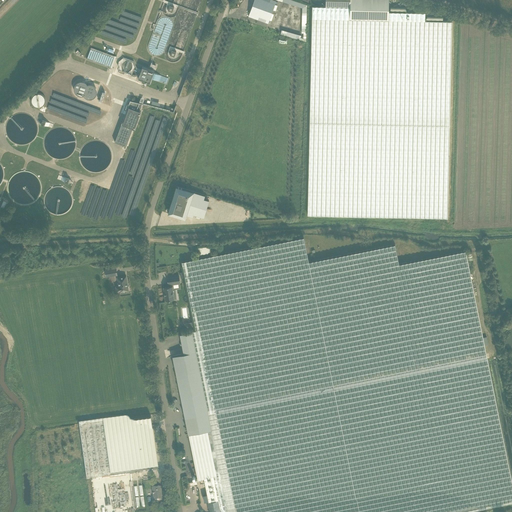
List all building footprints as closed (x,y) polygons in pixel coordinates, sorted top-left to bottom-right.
[(277,5),(274,4),(275,0),(274,0),(253,0),(249,12),(248,16),(267,23),(269,19),(272,9),(275,10),(277,5)] [(325,0),(326,6),(312,6),(308,213),(448,218),(452,21),(425,21),(425,13),(389,12),(388,0),(325,0)] [(112,68),(116,56),(91,47),(87,59),(112,68)] [(133,69),(140,72),(138,78),(150,83),(151,78),(166,84),(168,78),(154,72),(154,71),(142,66),(141,69),(137,67),(134,61),(124,57),(120,61),(119,61),(118,65),(119,66),(120,70),(124,71),(124,72),(132,74),(133,69)] [(90,99),(95,98),(96,95),(97,92),(97,90),(96,87),(93,85),(90,85),(87,86),(84,83),(81,82),(78,82),(76,84),(74,86),(74,89),(75,93),(77,95),(81,96),(84,95),(86,98),(90,99)] [(68,106),(71,113),(79,115),(83,113),(85,106),(82,101),(77,100),(70,103),(66,102),(62,93),(56,92),(51,94),(49,101),(52,107),(58,108),(65,106),(68,106)] [(46,100),(46,99),(45,98),(45,96),(44,95),(43,94),(41,93),(40,93),(38,93),(37,93),(35,93),(34,94),(33,95),(32,96),(31,97),(31,99),(31,100),(31,102),(31,103),(32,104),(33,105),(34,107),(35,107),(38,108),(39,108),(41,108),(42,107),(43,106),(44,105),(45,104),(46,102),(46,100)] [(126,149),(127,146),(133,129),(134,129),(141,111),(140,111),(143,103),(139,101),(139,102),(130,100),(115,142),(123,145),(123,147),(126,149)] [(176,186),(168,213),(185,219),(187,214),(193,216),(193,214),(199,197),(204,199),(205,195),(176,186)] [(184,355),(173,357),(188,436),(190,436),(197,479),(204,478),(208,502),(207,502),(209,511),(462,511),(511,502),(511,476),(466,252),(400,265),(395,245),(309,263),(303,238),(182,262),(196,329),(180,333),(184,355)] [(218,245),(197,248),(198,255),(219,252),(218,245)] [(117,268),(105,270),(106,276),(117,275),(117,268)] [(126,276),(117,277),(119,286),(115,286),(116,292),(119,291),(120,292),(128,290),(128,289),(129,289),(128,286),(126,276)] [(172,284),(174,283),(180,282),(179,276),(167,278),(168,284),(169,284),(169,286),(163,287),(165,300),(174,299),(173,294),(176,293),(175,289),(173,289),(172,284)] [(151,416),(79,425),(87,480),(158,470),(151,416)] [(76,427),(35,432),(39,465),(80,460),(76,427)] [(153,498),(152,498),(152,502),(162,501),(161,496),(162,496),(161,488),(152,489),(153,498)]
